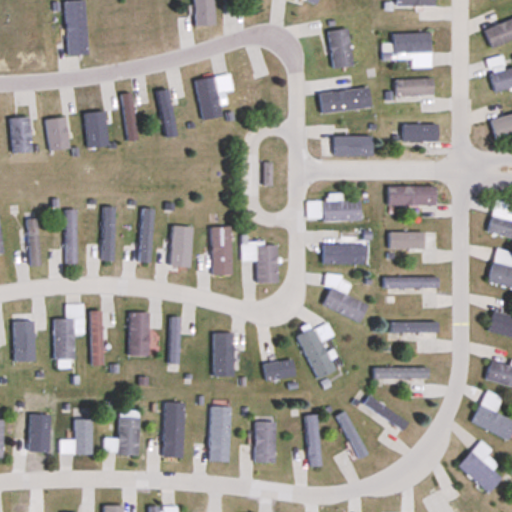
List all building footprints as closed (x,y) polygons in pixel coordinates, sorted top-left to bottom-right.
[(71,0),(63,1),(66,54),(86,53),(83,0),(71,0)] [(213,25),(212,0),(192,0),(193,25),(213,25)] [(511,18),(482,29),(488,47),(511,39),(511,18)] [(327,31),(331,68),(350,66),(347,29),(327,31)] [(409,59),(409,68),(430,67),(429,32),(389,33),(390,59),(409,59)] [(511,67),(504,69),(500,55),(484,59),(493,92),(511,86),(511,67)] [(201,121),(221,117),(218,105),(224,104),(222,92),(231,91),(228,74),(194,80),(201,121)] [(432,78),(394,78),(394,95),(432,95),(432,78)] [(155,88),(164,142),(175,140),(166,86),(155,88)] [(369,107),(366,87),(317,93),(320,114),(369,107)] [(136,140),(132,92),(121,93),(125,141),(136,140)] [(511,113),(489,119),(493,139),(511,134),(511,113)] [(9,119),(11,153),(31,152),(28,117),(9,119)] [(48,151),(68,148),(64,117),(44,119),(48,151)] [(401,142),(436,142),(436,124),(401,124),(401,142)] [(386,206),(435,206),(435,186),(386,186),(386,206)] [(485,233),(511,239),(511,215),(505,214),(508,203),(493,199),(485,233)] [(321,221),(358,221),(358,200),(321,200),(321,221)] [(100,208),(100,264),(111,264),(111,208),(100,208)] [(151,208),(139,208),(138,262),(150,262),(151,208)] [(75,210),(64,210),(64,265),(75,265),(75,210)] [(25,220),(29,267),(40,266),(35,219),(25,220)] [(188,268),(190,227),(171,227),(170,242),(163,242),(162,254),(156,253),(155,266),(188,268)] [(229,276),(229,227),(210,228),(210,276),(229,276)] [(435,232),(396,233),(396,247),(421,247),(421,264),(435,264),(435,232)] [(255,283),(276,283),(276,244),(241,244),(241,262),(255,262),(255,283)] [(321,265),(366,265),(366,245),(321,245),(321,265)] [(511,258),(511,253),(495,248),(486,282),(511,288),(511,267),(510,267),(511,258)] [(321,305),(358,323),(366,305),(344,295),(350,283),(327,273),(320,286),(328,290),(321,305)] [(380,278),(380,288),(437,288),(437,278),(380,278)] [(82,304),(64,304),(64,319),(52,319),(53,361),(60,361),(60,367),(64,367),(64,361),(73,361),(72,335),(82,335),(82,304)] [(89,311),(89,366),(100,366),(100,311),(89,311)] [(486,332),(511,338),(511,317),(491,312),(486,332)] [(147,313),(128,313),(128,357),(147,357),(147,313)] [(178,364),(178,317),(167,317),(167,364),(178,364)] [(436,322),(398,322),(398,341),(436,341),(436,322)] [(331,336),(325,323),(296,335),(314,379),(333,371),(320,341),(331,336)] [(212,333),(212,377),(232,377),(232,333),(212,333)] [(265,382),(294,375),(290,359),(261,365),(265,382)] [(511,388),(511,367),(489,362),(484,381),(511,388)] [(426,378),(426,367),(372,367),(372,378),(426,378)] [(470,425),(507,440),(511,427),(511,422),(493,414),(500,398),(484,392),(470,425)] [(406,421),(366,397),(361,406),(402,430),(406,421)] [(28,455),(48,455),(48,401),(28,401),(28,455)] [(163,458),(182,458),(182,403),(163,403),(163,458)] [(208,462),(228,462),(228,407),(208,407),(208,462)] [(103,454),(137,455),(137,411),(117,411),(117,440),(103,440),(103,454)] [(334,417),(357,459),(366,454),(342,412),(334,417)] [(302,416),(308,468),(320,466),(314,414),(302,416)] [(90,420),(73,420),(73,455),(90,455),(90,420)] [(273,422),(253,422),(253,462),(273,462),(273,422)] [(486,494),(500,480),(490,471),(494,466),(484,457),(489,451),(479,442),(456,466),(486,494)] [(424,504),(427,511),(448,511),(440,495),(424,504)]
